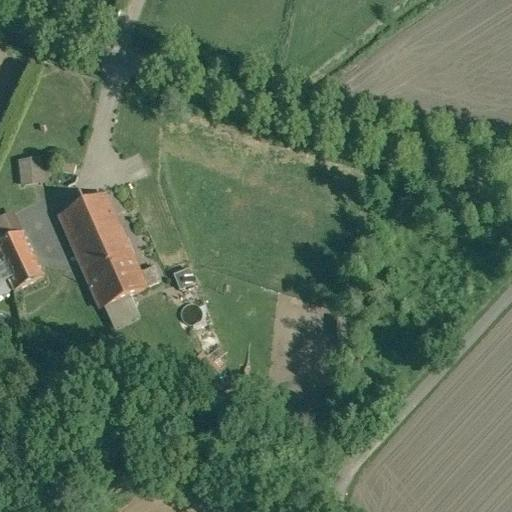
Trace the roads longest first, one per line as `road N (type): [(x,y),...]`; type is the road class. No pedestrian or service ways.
road 1 (unclassified): [(511,186),(413,168),(0,15)]
road 2 (unclassified): [(511,282),(333,477),(355,511)]
